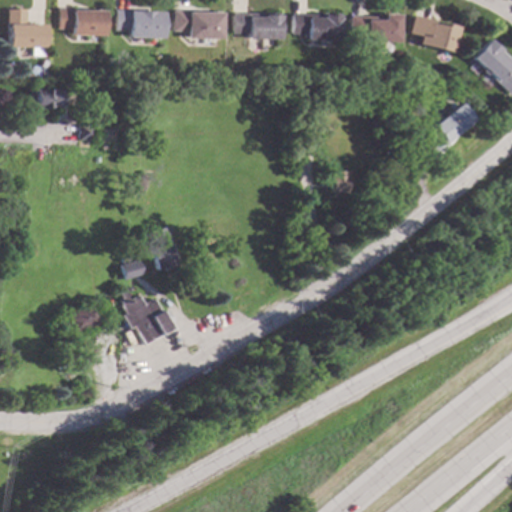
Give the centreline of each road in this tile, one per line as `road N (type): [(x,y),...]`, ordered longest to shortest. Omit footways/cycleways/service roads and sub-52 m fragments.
road 1 (residential): [(511,138),(397,236),(293,308),(165,380),(99,414),(0,421)]
road 2 (trunk): [(511,302),(127,511)]
road 3 (trunk): [(511,378),(346,511)]
road 4 (trunk): [(409,511),(511,430)]
